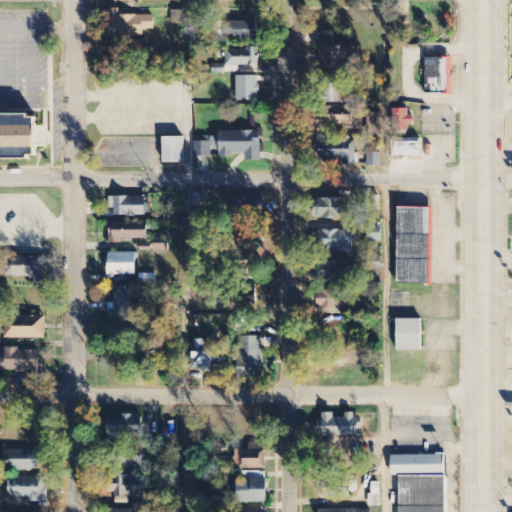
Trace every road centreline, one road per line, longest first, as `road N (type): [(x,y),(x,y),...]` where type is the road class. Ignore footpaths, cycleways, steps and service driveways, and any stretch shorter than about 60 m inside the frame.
road 1 (residential): [(289,511),(285,0)]
road 2 (primary): [(483,511),(484,0)]
road 3 (residential): [(73,511),(73,0)]
road 4 (residential): [(484,395),(0,396)]
road 5 (residential): [(484,178),(0,178)]
